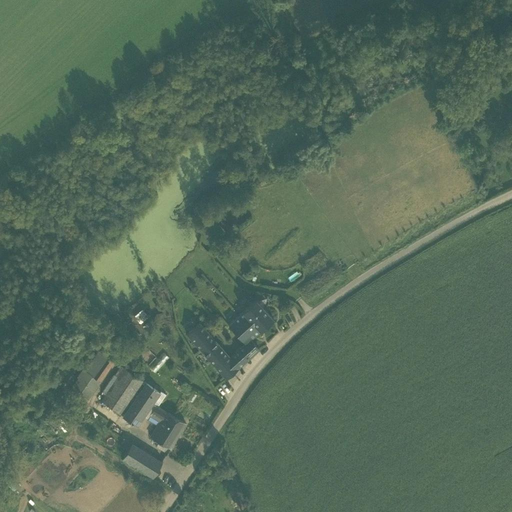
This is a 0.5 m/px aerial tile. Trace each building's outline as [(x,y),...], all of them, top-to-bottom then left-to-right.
[(255,299),(242,311),(260,330),(273,318),(255,299)] [(251,338),(260,330),(242,311),(240,313),(239,313),(228,324),(245,343),(244,344),(253,354),(260,347),(251,338)] [(152,317),(153,322),(164,320),(163,314),(156,315),(156,317),(152,317)] [(226,379),(248,359),(238,349),(229,357),(199,323),(188,333),(187,334),(226,379)] [(248,359),(253,354),(244,344),(238,349),(248,359)] [(98,352),(84,371),(92,377),(106,358),(98,352)] [(92,377),(99,381),(113,362),(106,358),(92,377)] [(169,385),(175,388),(183,370),(177,367),(169,385)] [(121,414),(143,381),(124,368),(101,401),(121,414)] [(73,388),(88,398),(99,381),(92,377),(84,371),(73,388)] [(121,414),(124,416),(146,383),(143,381),(121,414)] [(159,392),(146,383),(124,416),(137,425),(143,416),(152,403),(154,401),(159,392)] [(88,398),(73,388),(69,393),(84,403),(88,398)] [(154,401),(159,404),(166,394),(160,391),(159,392),(154,401)] [(147,419),(156,406),(152,403),(143,416),(147,419)] [(150,436),(170,448),(185,423),(157,406),(156,406),(147,419),(157,425),(150,436)] [(122,458),(153,477),(162,462),(132,443),(122,458)]
